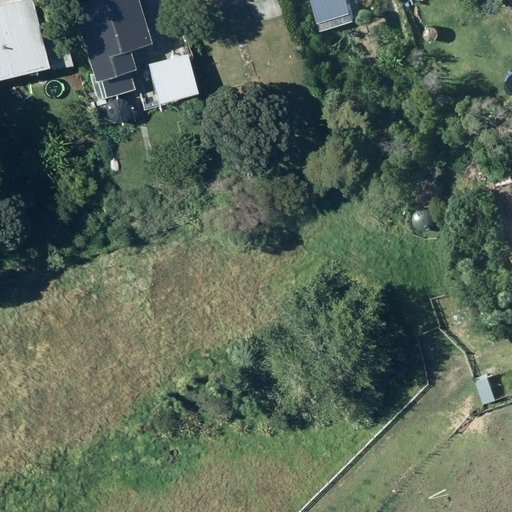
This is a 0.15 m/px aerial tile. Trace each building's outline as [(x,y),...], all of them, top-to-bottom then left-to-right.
[(137,7),(135,0),(68,0),(96,102),(134,91),(129,74),(133,73),(127,52),(147,46),(142,25),(147,23),(142,6),(137,7)] [(313,0),(323,32),(354,23),(347,0),(313,0)] [(0,80),(45,70),(28,1),(0,7),(0,80)] [(45,40),(51,71),(69,68),(63,36),(45,40)] [(181,201),(177,184),(162,187),(166,204),(181,201)]
